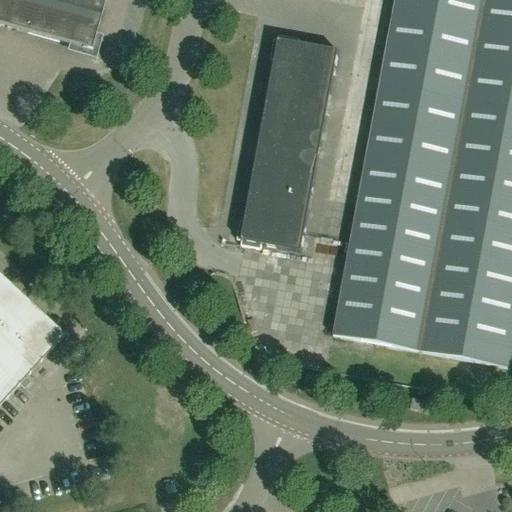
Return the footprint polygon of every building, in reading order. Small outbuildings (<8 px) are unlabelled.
[(112,0),(0,0),(0,25),(92,51),(105,0),(106,0),(112,2),(112,0)] [(508,370),(511,348),(511,0),(397,0),(335,339),(508,370)] [(300,41),(280,37),(280,41),(279,41),(279,42),(275,41),(271,61),(276,61),(246,222),(242,221),(238,241),(242,242),(243,242),(242,247),(262,250),(262,246),(302,253),(339,52),(299,45),(300,41)] [(0,277),(0,406),(65,337),(0,277)] [(429,403),(414,400),(412,411),(427,414),(429,403)]
